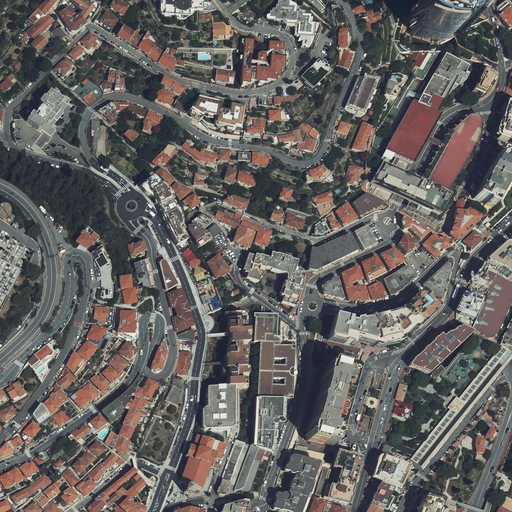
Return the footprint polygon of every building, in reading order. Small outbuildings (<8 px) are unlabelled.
[(28,19),(33,24),(41,17),(43,15),(42,14),(41,15),(40,14),(36,18),(35,16),(39,13),(38,13),(41,10),(45,14),(56,2),(57,0),(56,0),(47,0),(44,3),(28,19)] [(71,0),(82,11),(79,15),(84,22),(96,7),(84,0),(71,0)] [(110,7),(123,17),(130,7),(119,0),(115,0),(113,3),(112,3),(110,7)] [(160,0),(160,10),(164,10),(164,15),(190,17),(190,11),(197,11),(197,10),(204,10),(204,4),(209,5),(212,3),(209,0),(190,0),(184,0),(160,0)] [(269,12),(269,18),(274,18),(274,20),(282,21),(281,22),(282,23),(282,24),(283,24),(295,25),(295,27),(293,28),(295,30),(297,30),(296,36),(299,37),(299,41),(302,41),(301,47),(309,48),(310,38),(313,38),(315,24),(308,24),(309,16),(304,16),(304,12),(300,12),(295,7),(288,2),(284,2),(284,0),(280,0),(280,3),(277,2),(277,6),(275,6),(275,10),(271,9),(271,12),(269,12)] [(312,0),(317,3),(322,9),(324,7),(323,5),(327,2),(325,0),(312,0)] [(445,0),(404,17),(399,37),(399,39),(399,41),(400,45),(402,48),(404,51),(408,53),(412,54),(443,54),(444,49),(453,46),(456,52),(468,60),(480,62),(495,67),(488,33),(487,29),(483,28),(479,26),(477,22),(476,18),(477,14),(478,11),(479,6),(476,0),(445,0)] [(236,2),(229,8),(232,13),(238,8),(238,7),(239,7),(236,2)] [(238,8),(232,13),(234,15),(243,9),(240,6),(239,7),(238,7),(238,8)] [(250,25),(251,24),(257,19),(260,15),(254,7),(250,11),(250,12),(244,17),(250,25)] [(371,19),(371,20),(378,18),(377,16),(382,14),(380,9),(375,11),(373,7),(367,9),(371,19)] [(60,14),(64,22),(72,16),(74,14),(69,8),(60,14)] [(511,10),(511,9),(499,19),(509,34),(511,31),(511,35),(511,36),(511,38),(511,10)] [(111,30),(118,20),(107,12),(100,22),(111,30)] [(34,40),(37,37),(40,35),(54,22),(47,14),(45,16),(44,15),(43,15),(41,17),(42,18),(27,32),(26,32),(24,33),(26,35),(27,36),(29,34),(34,40)] [(86,23),(84,22),(79,15),(74,19),(72,16),(64,22),(71,32),(74,32),(86,23)] [(117,37),(123,27),(124,25),(126,23),(122,19),(112,34),(117,37)] [(373,29),(370,20),(365,22),(369,31),(373,29)] [(224,23),(213,23),(213,36),(226,36),(232,36),(232,30),(225,30),(225,25),(224,25),(224,23)] [(52,36),(57,42),(66,37),(67,37),(60,27),(50,34),(52,36)] [(117,37),(128,44),(134,34),(123,27),(117,37)] [(138,33),(136,31),(134,34),(128,44),(137,49),(145,37),(143,36),(141,39),(136,36),(138,33)] [(157,41),(156,40),(148,31),(145,37),(137,49),(147,56),(154,46),(154,45),(147,41),(148,38),(155,43),(157,41)] [(81,43),(89,50),(92,47),(95,43),(98,41),(90,34),(81,43)] [(47,43),(46,42),(40,35),(37,37),(39,39),(32,46),(29,44),(28,46),(27,46),(30,50),(33,48),(37,52),(47,43)] [(283,45),(269,44),(269,51),(272,51),(270,71),(250,69),(253,42),(245,41),(245,45),(244,57),(243,61),(240,89),(243,89),(243,88),(253,89),(254,82),(256,83),(258,83),(262,83),(265,84),(265,81),(269,81),(276,82),(276,78),(279,79),(280,72),(280,68),(284,69),(284,66),(284,62),(285,59),(285,55),(285,52),(282,52),(282,49),(283,45)] [(75,59),(84,50),(79,45),(69,55),(75,59)] [(154,46),(147,56),(147,57),(157,65),(164,54),(154,46)] [(339,61),(337,66),(347,69),(352,55),(341,50),(341,52),(339,52),(339,61)] [(173,74),(174,65),(175,61),(164,54),(157,65),(173,74)] [(480,144),(482,139),(484,120),(478,115),(471,116),(454,131),(450,130),(424,182),(405,173),(451,83),(456,85),(460,77),(464,79),(468,73),(464,71),(442,58),(418,105),(415,104),(391,150),(402,156),(395,169),(384,164),(376,181),(414,200),(410,208),(440,223),(454,195),(480,144)] [(323,59),(321,62),(318,59),(309,69),(308,69),(301,77),(312,88),(323,76),(323,77),(329,70),(327,68),(328,67),(325,64),(326,63),(323,59)] [(15,60),(10,65),(12,67),(14,65),(16,66),(15,67),(18,70),(22,66),(15,60)] [(66,60),(64,62),(63,61),(55,69),(59,73),(59,72),(63,76),(73,66),(66,60)] [(115,81),(116,76),(117,69),(110,67),(109,76),(108,76),(108,80),(115,81)] [(394,69),(386,97),(395,101),(409,77),(394,69)] [(495,76),(481,69),(475,82),(473,80),(470,91),(481,96),(482,93),(486,94),(495,76)] [(235,74),(237,74),(237,71),(234,71),(233,70),(232,73),(231,72),(231,73),(217,71),(215,82),(234,84),(235,74)] [(354,86),(355,86),(353,92),(351,92),(344,108),(367,121),(381,90),(378,88),(381,80),(364,74),(362,79),(357,77),(354,86)] [(115,81),(114,92),(124,91),(123,79),(119,79),(118,76),(116,76),(115,81)] [(7,78),(0,84),(0,87),(4,92),(17,81),(14,78),(12,80),(10,77),(8,79),(7,78)] [(93,93),(85,101),(90,105),(97,99),(96,98),(102,95),(98,86),(97,87),(88,78),(83,82),(91,91),(93,93)] [(182,90),(164,79),(163,78),(160,85),(179,96),(182,90)] [(114,92),(115,81),(108,80),(106,80),(100,86),(104,94),(114,92)] [(11,121),(11,124),(11,130),(33,147),(35,144),(42,149),(51,137),(50,135),(54,129),(51,126),(67,105),(66,104),(71,99),(52,85),(39,103),(29,94),(18,105),(12,111),(11,116),(11,121)] [(165,103),(170,106),(175,96),(159,89),(155,99),(159,101),(159,102),(164,105),(165,103)] [(290,98),(284,99),(285,102),(291,101),(299,97),(296,93),(290,98)] [(268,98),(260,97),(259,97),(259,103),(258,106),(267,107),(268,98)] [(197,100),(188,113),(186,112),(184,115),(200,124),(200,123),(201,123),(201,122),(201,121),(202,121),(203,120),(210,125),(210,126),(209,127),(209,128),(209,129),(210,130),(210,131),(219,134),(230,136),(235,136),(239,136),(245,108),(231,105),(229,112),(220,110),(221,108),(220,107),(219,106),(218,106),(218,104),(197,100)] [(511,101),(507,100),(494,138),(511,145),(511,144),(511,101)] [(187,108),(178,102),(174,109),(183,114),(187,108)] [(117,120),(116,117),(113,103),(110,104),(108,105),(105,107),(103,108),(101,109),(100,110),(99,112),(112,124),(117,120)] [(116,117),(124,117),(126,111),(129,104),(113,103),(116,117)] [(147,111),(129,104),(126,111),(144,118),(147,111)] [(269,121),(288,121),(284,110),(278,110),(278,111),(269,112),(269,121)] [(145,119),(157,124),(159,125),(162,118),(148,112),(145,119)] [(144,123),(142,131),(147,133),(150,126),(156,128),(157,124),(145,119),(143,123),(144,123)] [(100,120),(92,120),(92,136),(99,136),(100,120)] [(313,137),(317,133),(304,122),(301,126),(306,130),(313,137)] [(264,132),(264,123),(257,123),(257,127),(255,127),(252,127),(252,128),(247,128),(247,133),(262,134),(262,132),(264,132)] [(351,127),(343,123),(338,132),(347,136),(351,127)] [(371,128),(363,123),(352,148),(362,152),(371,128)] [(294,133),(294,134),(295,141),(296,143),(302,142),(300,130),(293,131),(294,133)] [(129,131),(128,133),(127,132),(124,134),(125,135),(132,142),(138,135),(135,132),(134,134),(131,131),(129,131)] [(283,143),(295,141),(294,134),(282,136),(283,143)] [(306,138),(304,143),(298,144),(297,148),(312,152),(315,142),(306,138)] [(203,152),(202,155),(199,153),(194,148),(194,147),(187,141),(185,144),(183,142),(181,144),(200,162),(207,164),(209,154),(203,152)] [(173,152),(177,147),(170,143),(167,146),(173,152)] [(167,146),(164,150),(169,155),(173,152),(167,146)] [(229,151),(220,151),(218,161),(228,161),(229,151)] [(511,157),(497,151),(472,197),(490,208),(511,169),(511,157)] [(169,159),(162,152),(152,162),(155,165),(159,162),(161,162),(163,164),(165,164),(169,159)] [(237,161),(249,162),(250,153),(238,152),(237,161)] [(261,166),(266,167),(270,158),(260,154),(253,153),(251,163),(261,166)] [(218,155),(209,154),(207,164),(216,166),(217,161),(218,155)] [(361,170),(356,169),(357,166),(353,165),(352,168),(350,167),(348,171),(351,172),(350,174),(347,174),(346,179),(348,179),(347,183),(352,185),(353,181),(357,182),(359,174),(360,174),(361,171),(360,171),(361,170)] [(324,168),(322,166),(320,168),(314,171),(309,172),(304,173),(305,177),(305,181),(306,185),(309,185),(312,184),(315,184),(316,183),(317,184),(318,184),(319,184),(320,184),(323,183),(324,182),(326,181),(327,180),(328,180),(331,177),(329,174),(326,171),(324,168)] [(164,171),(160,169),(156,173),(169,185),(174,181),(164,171)] [(223,181),(234,184),(236,172),(227,169),(223,181)] [(511,169),(490,208),(490,217),(476,229),(482,235),(487,228),(490,231),(511,210),(511,169)] [(237,181),(253,187),(255,178),(239,172),(237,181)] [(195,174),(193,186),(203,186),(203,182),(203,181),(198,180),(198,179),(206,179),(206,174),(197,174),(195,174)] [(167,192),(152,176),(147,180),(146,179),(144,181),(145,182),(141,186),(148,194),(150,193),(153,198),(158,208),(159,207),(163,215),(161,215),(195,286),(205,315),(220,309),(220,308),(210,280),(207,273),(202,266),(194,256),(191,252),(186,243),(183,233),(179,214),(177,207),(175,203),(172,197),(167,192)] [(177,183),(171,188),(180,200),(190,192),(188,189),(180,186),(177,183)] [(148,194),(141,186),(139,187),(145,194),(146,194),(149,197),(150,197),(151,198),(153,198),(150,193),(148,194)] [(287,202),(291,191),(283,188),(279,199),(287,202)] [(376,188),(374,194),(389,200),(391,194),(376,188)] [(330,197),(331,196),(330,193),(312,198),(313,202),(315,202),(316,206),(332,201),(330,197)] [(191,197),(190,196),(187,198),(187,199),(181,202),(183,206),(188,204),(191,208),(200,203),(195,194),(191,197)] [(228,198),(227,200),(223,202),(244,211),(248,202),(232,195),(231,199),(228,198)] [(368,196),(353,205),(361,221),(379,211),(385,211),(386,207),(368,196)] [(466,207),(461,198),(459,198),(456,201),(454,206),(453,212),(452,219),(449,226),(446,234),(454,242),(479,215),(466,207)] [(344,231),(359,223),(348,204),(336,214),(344,231)] [(6,205),(5,205),(4,205),(3,205),(1,205),(0,206),(0,216),(1,217),(2,218),(3,218),(4,218),(6,218),(7,217),(8,217),(9,216),(9,215),(10,214),(10,213),(10,212),(10,211),(10,209),(10,208),(9,207),(8,206),(7,206),(6,205)] [(269,219),(282,224),(283,219),(284,218),(281,217),(283,213),(273,210),(269,219)] [(241,221),(244,215),(237,212),(235,219),(218,213),(216,217),(220,222),(236,229),(240,220),(241,221)] [(192,220),(199,226),(203,230),(212,222),(213,220),(212,220),(209,217),(206,215),(202,213),(192,220)] [(286,220),(283,219),(282,224),(281,226),(285,227),(286,225),(297,229),(298,228),(301,229),(304,221),(295,218),(295,217),(288,214),(286,220)] [(341,230),(333,216),(328,219),(330,226),(329,226),(332,234),(341,230)] [(404,217),(404,230),(419,246),(429,237),(404,217)] [(254,232),(256,233),(260,225),(243,219),(242,222),(239,227),(253,233),(254,232)] [(205,231),(203,230),(199,226),(198,227),(194,224),(188,226),(188,228),(196,240),(199,246),(213,237),(223,231),(215,223),(205,231)] [(272,229),(260,225),(256,233),(258,234),(254,243),(265,247),(272,229)] [(324,239),(325,236),(329,235),(326,225),(322,225),(315,231),(315,237),(319,238),(321,239),(324,239)] [(253,233),(239,227),(233,242),(236,243),(236,244),(248,249),(254,233),(253,233)] [(368,227),(355,236),(364,256),(378,248),(368,227)] [(77,243),(88,250),(94,246),(95,244),(96,245),(100,241),(98,238),(100,236),(90,228),(81,235),(82,236),(77,243)] [(133,231),(129,232),(135,239),(138,237),(133,231)] [(472,231),(462,240),(470,249),(480,240),(472,231)] [(404,233),(395,243),(405,256),(415,246),(404,233)] [(312,251),(308,276),(316,278),(361,256),(351,236),(316,253),(312,251)] [(22,249),(24,245),(13,239),(9,240),(9,243),(7,247),(7,250),(3,251),(0,248),(0,252),(4,252),(2,256),(2,258),(9,262),(20,261),(22,257),(22,249)] [(433,239),(422,253),(433,263),(450,249),(442,241),(437,243),(433,239)] [(511,243),(509,240),(486,259),(485,265),(499,271),(511,283),(511,243)] [(133,244),(127,246),(131,256),(148,250),(144,242),(133,246),(133,244)] [(252,245),(250,249),(265,254),(267,250),(252,245)] [(395,248),(379,256),(387,270),(404,261),(395,248)] [(123,266),(121,266),(117,249),(110,251),(116,273),(124,271),(123,266)] [(246,264),(244,269),(244,272),(247,273),(246,276),(246,277),(256,281),(257,277),(258,277),(262,268),(267,267),(285,273),(288,277),(286,284),(284,283),(279,298),(281,299),(281,302),(292,306),(294,301),(295,301),(300,285),(299,285),(301,282),(302,282),(303,278),(304,275),(297,272),(297,271),(294,269),(296,263),(283,258),(284,257),(280,256),(279,257),(272,254),(271,258),(268,257),(267,260),(255,256),(255,257),(254,257),(255,252),(250,250),(248,255),(249,255),(248,259),(248,260),(256,262),(255,265),(247,263),(247,264),(246,264)] [(158,255),(160,263),(167,291),(177,285),(162,254),(158,255)] [(230,271),(218,256),(209,262),(217,277),(230,271)] [(376,258),(361,265),(365,283),(384,272),(376,258)] [(146,289),(154,287),(147,259),(138,261),(146,289)] [(450,259),(424,289),(441,307),(444,302),(451,263),(450,259)] [(406,263),(382,278),(390,295),(405,286),(416,275),(406,263)] [(481,263),(467,292),(475,296),(479,289),(486,293),(491,283),(497,271),(485,265),(481,263)] [(357,265),(338,272),(345,301),(366,299),(363,284),(357,285),(356,280),(360,277),(357,265)] [(474,332),(493,343),(511,299),(511,283),(499,271),(474,332)] [(335,275),(319,285),(321,294),(339,299),(340,296),(335,275)] [(121,289),(131,288),(129,277),(120,278),(121,289)] [(230,293),(234,291),(236,290),(232,279),(225,281),(230,293)] [(376,282),(366,287),(371,300),(388,297),(381,282),(376,282)] [(133,290),(133,289),(122,291),(125,304),(127,305),(136,303),(134,295),(133,290)] [(175,326),(176,331),(193,326),(188,312),(185,303),(180,291),(169,295),(172,307),(175,307),(177,318),(174,319),(175,326)] [(403,307),(367,317),(345,319),(330,314),(323,339),(339,344),(340,340),(351,344),(351,339),(372,346),(382,347),(397,344),(415,333),(439,310),(422,291),(409,302),(403,307)] [(467,292),(456,314),(470,320),(480,299),(475,296),(467,292)] [(295,343),(285,342),(282,342),(282,337),(285,337),(286,327),(289,327),(289,325),(262,305),(262,308),(273,314),(273,315),(279,320),(279,345),(294,346),(290,389),(288,399),(292,399),(292,392),(294,392),(296,368),(297,367),(297,366),(296,365),(296,353),(295,353),(295,343)] [(96,307),(95,319),(98,319),(105,320),(106,320),(107,308),(96,307)] [(285,418),(285,411),(286,399),(288,399),(290,389),(294,346),(279,345),(279,320),(273,315),(273,314),(262,308),(262,314),(256,314),(254,341),(260,341),(255,446),(273,453),(275,445),(276,431),(277,425),(277,423),(277,419),(277,418),(283,418),(285,418)] [(139,322),(139,320),(138,317),(138,315),(122,313),(119,335),(122,337),(138,348),(138,344),(139,337),(139,322)] [(226,388),(237,388),(240,388),(248,388),(248,314),(235,313),(225,313),(225,320),(228,320),(228,325),(227,325),(227,335),(229,335),(229,338),(230,338),(230,345),(229,345),(229,350),(228,350),(228,356),(225,356),(225,363),(223,363),(223,370),(222,370),(222,377),(228,377),(228,381),(226,381),(226,388)] [(511,319),(500,341),(511,348),(511,319)] [(93,324),(86,340),(97,349),(105,330),(93,324)] [(414,357),(408,366),(429,374),(470,336),(474,332),(461,324),(445,334),(441,332),(414,357)] [(175,338),(194,341),(194,339),(194,331),(192,329),(174,336),(175,338)] [(86,360),(95,349),(86,342),(77,353),(86,360)] [(134,359),(136,355),(137,352),(132,347),(126,342),(122,347),(123,348),(120,352),(133,362),(134,359)] [(185,351),(192,352),(193,344),(186,343),(185,351)] [(51,357),(52,353),(47,345),(34,355),(28,361),(36,371),(44,364),(42,361),(47,357),(51,357)] [(406,461),(418,472),(511,357),(497,347),(458,397),(454,395),(445,408),(448,411),(406,461)] [(166,359),(167,357),(167,352),(161,350),(161,349),(159,348),(153,362),(152,364),(152,365),(152,367),(152,369),(152,370),(153,371),(154,372),(155,372),(156,372),(158,372),(159,372),(160,371),(161,370),(162,370),(162,369),(164,367),(165,364),(166,362),(166,359)] [(42,361),(44,364),(49,360),(50,360),(51,360),(52,359),(53,358),(54,357),(55,355),(58,352),(56,350),(52,353),(51,357),(47,357),(42,361)] [(85,364),(74,350),(65,366),(75,377),(85,364)] [(178,374),(187,375),(191,353),(182,352),(179,367),(175,366),(174,372),(178,372),(178,374)] [(119,374),(127,365),(116,355),(109,362),(119,374)] [(328,365),(307,441),(332,447),(353,373),(328,365)] [(431,373),(435,378),(445,371),(441,366),(431,373)] [(114,381),(117,385),(122,380),(118,377),(110,367),(103,373),(111,384),(114,381)] [(50,371),(46,369),(39,374),(38,376),(40,377),(39,379),(43,383),(50,371)] [(118,377),(122,380),(127,374),(123,371),(118,377)] [(70,372),(57,383),(61,388),(62,389),(75,378),(70,372)] [(140,374),(135,381),(129,389),(134,393),(137,388),(144,377),(140,374)] [(101,395),(102,397),(110,392),(106,388),(109,385),(101,375),(98,378),(96,375),(91,380),(101,392),(100,393),(101,394),(101,395)] [(164,392),(150,419),(137,452),(160,463),(166,460),(180,422),(184,403),(186,381),(182,379),(182,378),(174,376),(170,377),(165,391),(164,392)] [(142,391),(137,388),(134,393),(133,394),(142,399),(142,396),(149,400),(154,389),(157,390),(159,386),(156,385),(148,380),(142,391)] [(24,395),(18,383),(13,385),(12,386),(12,387),(10,388),(6,390),(11,400),(18,396),(18,398),(24,395)] [(50,396),(51,398),(58,407),(63,404),(61,402),(66,398),(60,390),(61,388),(57,383),(54,388),(56,390),(54,391),(55,392),(50,396)] [(93,399),(96,402),(102,397),(101,395),(101,394),(100,393),(99,394),(89,383),(81,390),(90,402),(93,399)] [(400,385),(398,384),(394,400),(395,401),(397,401),(403,403),(408,387),(400,385)] [(237,427),(237,388),(226,388),(215,388),(208,388),(208,410),(205,410),(203,412),(203,429),(209,429),(209,431),(223,431),(227,430),(235,430),(237,427)] [(93,404),(90,402),(81,390),(80,389),(71,397),(74,400),(80,408),(86,403),(89,407),(93,404)] [(127,405),(133,394),(134,393),(129,389),(116,401),(122,409),(127,405)] [(133,394),(127,405),(125,408),(131,411),(141,415),(146,417),(147,414),(142,412),(141,414),(139,412),(142,406),(149,409),(152,404),(142,399),(133,394)] [(51,417),(52,417),(60,409),(58,407),(51,398),(42,406),(49,414),(51,417)] [(122,409),(116,401),(102,411),(111,424),(118,418),(117,416),(121,413),(119,411),(122,409)] [(34,413),(32,415),(38,424),(49,414),(42,406),(41,404),(34,413)] [(11,416),(14,414),(10,407),(0,412),(0,418),(1,421),(5,420),(6,420),(12,417),(11,416)] [(64,415),(69,421),(74,417),(69,411),(64,415)] [(131,411),(124,424),(134,429),(141,415),(131,411)] [(488,411),(484,416),(491,422),(495,418),(488,411)] [(52,417),(51,417),(48,420),(51,423),(55,421),(59,427),(63,424),(67,420),(61,412),(53,418),(52,417)] [(102,414),(101,412),(89,420),(90,422),(87,425),(91,430),(94,428),(96,430),(98,429),(105,424),(104,423),(99,416),(102,414)] [(108,424),(106,422),(104,423),(105,424),(98,429),(99,431),(106,427),(107,427),(108,426),(108,425),(107,424),(108,424)] [(32,440),(41,431),(32,423),(23,433),(28,438),(29,437),(32,440)] [(40,426),(47,437),(57,430),(52,424),(48,428),(44,423),(40,426)] [(128,440),(134,429),(124,424),(118,435),(128,440)] [(78,443),(81,446),(84,443),(82,440),(91,433),(85,425),(81,428),(81,429),(74,434),(74,433),(68,438),(71,442),(73,441),(76,444),(78,443)] [(492,429),(486,437),(492,441),(498,433),(492,429)] [(117,454),(123,459),(126,462),(129,457),(134,445),(118,438),(111,432),(104,443),(117,454)] [(180,482),(179,482),(179,483),(180,483),(179,484),(180,485),(181,484),(184,485),(184,487),(183,486),(182,490),(183,491),(183,492),(184,494),(190,496),(192,496),(193,494),(190,493),(192,490),(195,491),(195,493),(199,494),(208,466),(216,469),(225,445),(192,434),(191,433),(182,459),(188,461),(180,482)] [(21,445),(24,450),(28,448),(24,443),(23,444),(18,437),(11,441),(11,440),(6,442),(9,447),(13,445),(15,449),(21,445)] [(487,439),(479,437),(476,447),(480,453),(485,454),(489,449),(485,448),(487,439)] [(14,455),(9,447),(6,442),(0,447),(0,454),(3,459),(14,455)] [(90,443),(87,446),(90,449),(97,457),(105,449),(98,442),(93,446),(90,443)] [(236,442),(218,492),(219,493),(219,494),(219,495),(222,496),(223,496),(223,495),(224,495),(225,495),(243,444),(236,442)] [(295,452),(306,455),(308,447),(297,444),(295,452)] [(258,448),(250,445),(234,491),(242,489),(242,488),(243,488),(258,448)] [(377,456),(372,476),(397,487),(407,466),(402,462),(387,456),(391,448),(384,445),(381,454),(377,456)] [(361,456),(337,449),(332,467),(340,470),(335,486),(326,483),(323,497),(348,504),(361,456)] [(80,458),(81,459),(87,466),(95,459),(89,453),(87,455),(85,453),(80,458)] [(289,511),(301,511),(320,462),(289,453),(287,456),(287,461),(284,465),(284,472),(296,475),(289,496),(283,494),(277,492),(275,496),(276,501),(274,504),(274,509),(288,511),(289,511)] [(108,469),(117,459),(112,455),(103,464),(108,469)] [(57,468),(65,461),(61,456),(53,463),(57,468)] [(80,473),(87,466),(81,459),(76,463),(73,466),(80,473)] [(20,468),(27,478),(37,471),(32,462),(28,465),(27,464),(20,468)] [(101,463),(95,469),(100,474),(106,468),(101,463)] [(68,469),(62,474),(72,487),(78,482),(68,469)] [(102,476),(100,474),(95,469),(88,475),(91,478),(96,484),(104,478),(102,476)] [(127,480),(136,472),(133,469),(124,476),(127,480)] [(7,474),(14,485),(22,481),(16,470),(7,474)] [(0,479),(5,489),(14,485),(7,474),(0,477),(0,479)] [(84,497),(95,486),(95,485),(90,480),(91,478),(88,475),(83,480),(84,482),(82,484),(81,482),(75,487),(79,491),(84,497)] [(45,483),(47,487),(52,483),(46,476),(45,477),(43,476),(29,485),(33,491),(45,483)] [(127,480),(124,476),(115,483),(118,487),(127,480)] [(146,482),(142,478),(132,487),(136,492),(143,485),(146,488),(149,487),(148,485),(146,482)] [(45,499),(38,504),(41,508),(47,503),(46,502),(58,493),(56,489),(60,486),(59,484),(58,485),(55,482),(42,493),(45,499)] [(118,487),(115,483),(109,488),(113,492),(118,487)] [(369,505),(382,511),(393,489),(380,483),(369,505)] [(64,500),(67,505),(77,497),(70,487),(60,495),(64,500)] [(127,496),(129,497),(131,499),(136,492),(132,487),(124,495),(127,496)] [(98,496),(104,502),(108,499),(106,497),(113,492),(109,488),(98,496)] [(28,489),(13,497),(17,505),(32,498),(28,489)] [(104,503),(106,504),(108,507),(111,503),(119,497),(115,494),(104,503)] [(96,511),(106,504),(104,503),(104,502),(98,496),(95,499),(96,500),(97,501),(91,506),(90,506),(88,507),(88,509),(89,511),(96,511)] [(345,511),(346,508),(312,496),(307,511),(345,511)] [(144,511),(145,507),(131,499),(129,497),(119,506),(125,511),(144,511)] [(421,497),(415,511),(437,511),(440,504),(421,497)] [(242,511),(242,498),(237,499),(237,503),(222,507),(220,511),(242,511)] [(503,500),(501,501),(497,508),(495,507),(492,511),(511,511),(511,502),(509,501),(507,500),(505,500),(503,500)] [(6,501),(0,503),(0,511),(2,511),(9,508),(6,501)] [(27,511),(26,511),(39,511),(41,511),(34,502),(25,510),(27,511)] [(45,510),(46,511),(60,511),(53,503),(45,510)] [(65,509),(63,507),(60,503),(57,505),(62,511),(65,509)]
